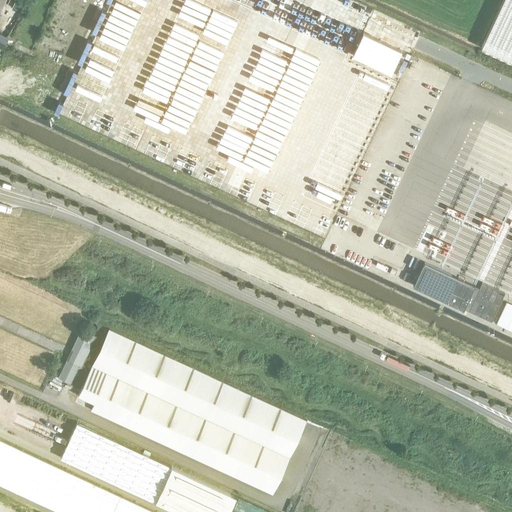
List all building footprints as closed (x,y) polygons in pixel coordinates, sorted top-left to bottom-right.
[(511,0),(503,0),(482,48),(511,61),(511,0)] [(0,44),(4,46),(9,35),(0,31),(0,44)] [(363,32),(352,54),(391,72),(402,50),(363,32)] [(312,228),(304,244),(315,249),(323,233),(312,228)] [(424,262),(413,284),(491,321),(504,293),(482,282),(479,288),(424,262)] [(511,328),(511,302),(507,300),(497,322),(511,328)] [(109,328),(90,369),(78,394),(94,402),(90,411),(271,496),(306,419),(109,328)] [(70,382),(71,381),(78,365),(81,367),(95,336),(81,329),(59,377),(70,382)] [(78,421),(61,456),(156,500),(180,511),(228,511),(237,495),(172,465),(78,421)] [(156,511),(0,439),(0,481),(65,511),(156,511)] [(0,511),(41,511),(33,508),(0,492),(0,511)] [(244,511),(273,511),(248,501),(244,511)]
